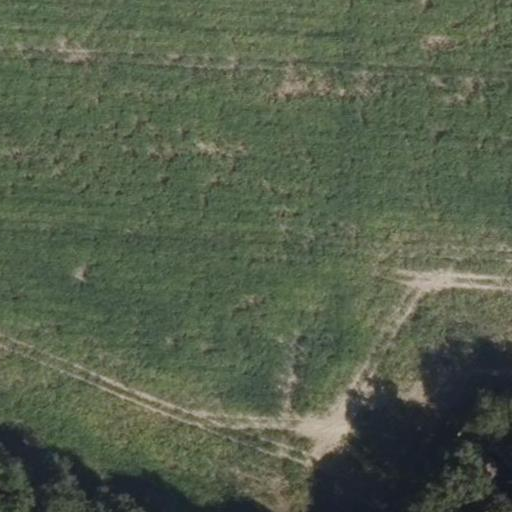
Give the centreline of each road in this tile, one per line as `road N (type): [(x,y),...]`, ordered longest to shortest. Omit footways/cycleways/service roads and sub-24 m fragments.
road 1 (track): [(511,370),(460,375),(438,393),(407,453),(362,511)]
road 2 (track): [(172,511),(0,448)]
